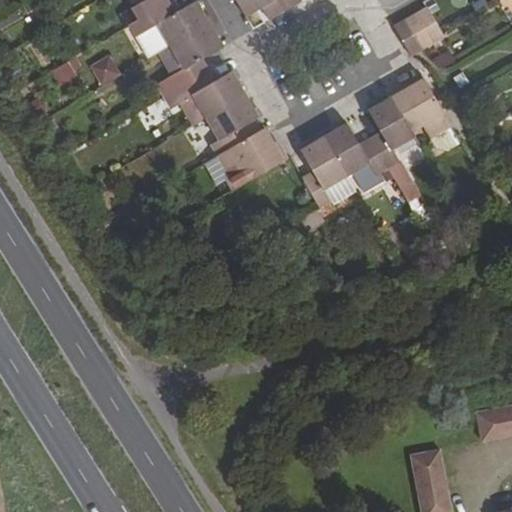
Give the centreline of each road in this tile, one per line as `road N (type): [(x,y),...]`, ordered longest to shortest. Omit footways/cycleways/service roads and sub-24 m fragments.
road 1 (primary): [(181,511),(0,224)]
road 2 (residential): [(369,14),(403,71),(289,135),(244,52)]
road 3 (primary): [(0,342),(106,511)]
